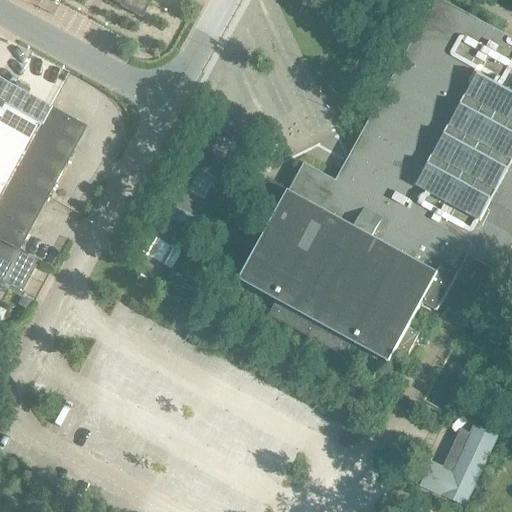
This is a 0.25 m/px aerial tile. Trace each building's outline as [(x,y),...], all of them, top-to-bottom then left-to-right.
[(103,0),(141,20),(152,0),(103,0)] [(305,166),(240,283),(277,303),(269,318),(345,360),(353,345),(390,365),(398,350),(409,356),(421,334),(410,328),(423,305),(439,314),(462,271),(489,286),(496,272),(499,274),(511,250),(511,40),(438,0),(436,0),(350,158),(354,160),(340,185),(305,166)] [(0,201),(51,109),(27,95),(29,90),(19,85),(19,86),(16,84),(13,88),(0,80),(0,201)] [(51,109),(0,201),(0,242),(17,252),(17,251),(49,193),(85,128),(51,109)] [(154,231),(143,248),(150,252),(161,235),(154,231)] [(17,252),(0,242),(0,290),(1,292),(2,291),(0,289),(0,283),(1,281),(21,292),(37,262),(17,251),(17,252)] [(27,311),(31,304),(21,298),(17,305),(27,311)] [(497,437),(475,427),(453,474),(431,464),(421,485),(465,506),(497,437)]
